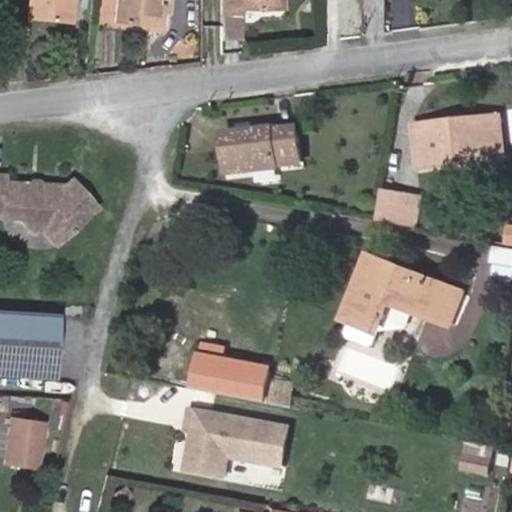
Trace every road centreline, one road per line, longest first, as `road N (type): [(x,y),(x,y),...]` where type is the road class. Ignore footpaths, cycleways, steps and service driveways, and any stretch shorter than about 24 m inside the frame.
road 1 (residential): [(173,83),(511,40)]
road 2 (residential): [(91,401),(173,83)]
road 3 (residential): [(0,107),(173,83)]
